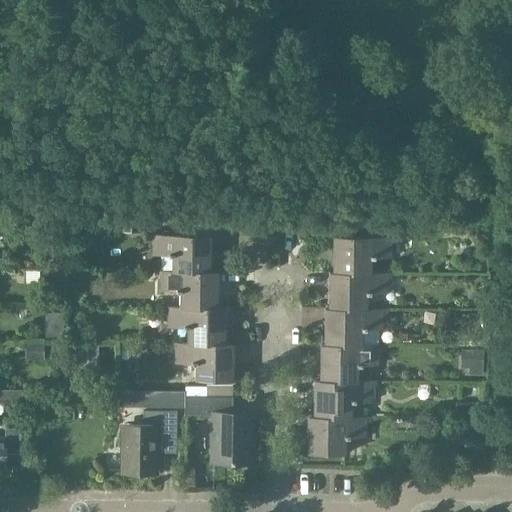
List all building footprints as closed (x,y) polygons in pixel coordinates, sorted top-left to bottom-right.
[(209,271),(209,270),(209,234),(147,234),(147,239),(152,239),(152,254),(172,255),(172,270),(209,271)] [(333,272),(370,272),(370,257),(390,257),(391,242),(395,242),(395,236),(333,235),(333,271),(333,272)] [(172,270),(155,270),(155,275),(160,275),(160,290),(180,291),(180,306),(216,307),(216,306),(217,270),(209,270),(209,271),(172,270)] [(333,272),(333,271),(329,271),(328,307),(328,308),(366,308),(366,293),(386,293),(386,277),(391,278),(391,272),(370,272),(333,272)] [(180,306),(163,306),(163,311),(167,311),(167,327),(187,327),(187,342),(187,343),(224,343),(224,342),(224,306),(216,306),(216,307),(180,306)] [(328,308),(328,307),(324,307),(324,343),(361,344),(362,329),(382,329),(382,313),(386,314),(386,308),(366,308),(328,308)] [(187,343),(187,342),(170,342),(170,347),(175,347),(175,363),(195,363),(194,379),(232,380),(232,342),(224,342),(224,343),(187,343)] [(361,344),(324,343),(320,343),(320,379),(320,380),(357,380),(357,379),(357,364),(377,365),(377,349),(382,349),(382,344),(361,344)] [(320,380),(320,379),(314,379),(313,415),(313,416),(351,416),(351,400),(371,401),(371,385),(376,385),(376,380),(357,379),(357,380),(320,380)] [(184,395),(184,417),(211,418),(211,429),(216,429),(215,462),(231,462),(251,462),(252,412),(232,412),(232,396),(184,395)] [(156,444),(175,445),(176,410),(143,410),(143,419),(147,419),(147,427),(121,427),(120,469),(156,469),(156,444)] [(313,416),(313,415),(308,415),(307,452),(345,453),(345,436),(365,437),(365,421),(370,421),(370,416),(351,416),(313,416)] [(19,453),(19,428),(5,428),(4,437),(0,436),(0,467),(5,468),(5,453),(19,453)]
